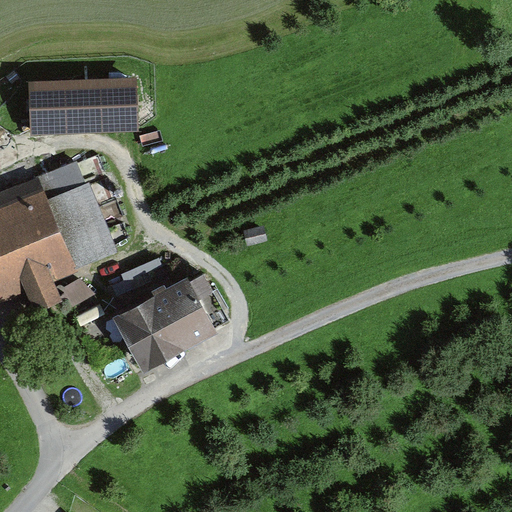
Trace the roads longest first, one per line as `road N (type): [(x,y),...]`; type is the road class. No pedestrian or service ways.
road 1 (track): [(511,258),(376,296),(164,390),(76,447),(53,451)]
road 2 (track): [(0,173),(60,144),(109,144),(128,163),(149,228),(233,291),(240,355)]
road 3 (track): [(0,348),(24,373),(53,451),(50,471),(21,511)]
road 4 (track): [(55,312),(117,420)]
